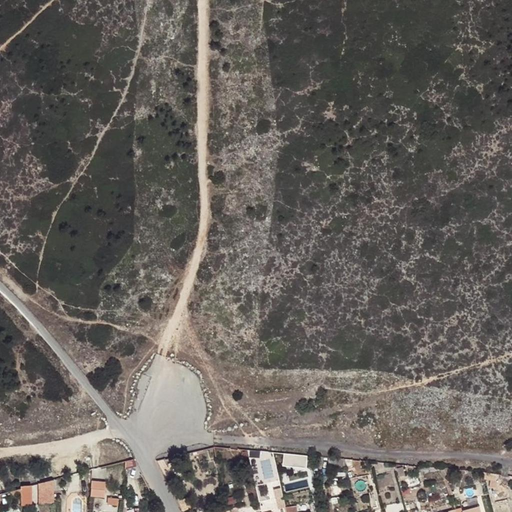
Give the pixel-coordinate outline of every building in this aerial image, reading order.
[(283,452),(282,463),(295,463),(295,453),(283,452)] [(282,463),(281,476),(304,478),(305,466),(282,463)] [(495,483),(482,482),(483,489),(488,490),(495,490),(495,483)] [(52,485),(38,489),(39,507),(52,507),(52,485)] [(104,489),(91,488),(90,503),(103,504),(104,489)] [(31,491),(20,494),(20,500),(20,511),(31,511),(31,491)] [(20,494),(9,497),(11,502),(20,500),(20,494)]
